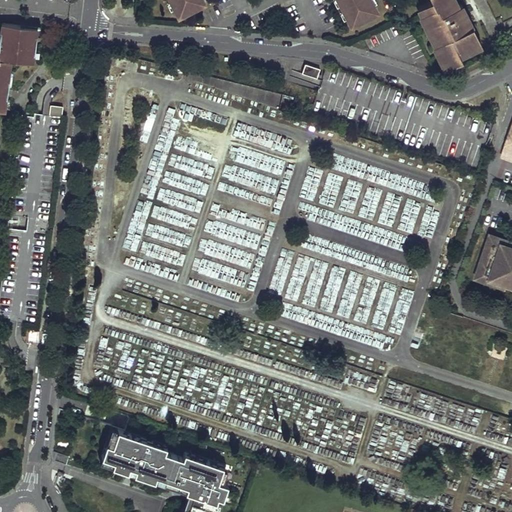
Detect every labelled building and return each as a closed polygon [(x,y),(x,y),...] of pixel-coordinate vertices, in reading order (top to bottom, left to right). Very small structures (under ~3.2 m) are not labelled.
[(163,0),(165,3),(169,12),(192,0),(335,0),(341,10),(344,17),(348,24),(374,11),(370,3),(368,0),(163,0)] [(432,45),(444,68),(463,58),(461,55),(459,51),(465,48),(467,51),(482,44),(472,25),(466,28),(462,21),(459,22),(456,15),(462,12),(458,5),(454,6),(451,1),(452,0),(428,0),(417,6),(420,13),(418,14),(422,22),(427,20),(434,33),(429,35),(434,44),(432,45)] [(511,0),(491,0),(498,13),(511,6),(511,0)] [(466,28),(472,25),(467,14),(461,3),(458,5),(462,12),(456,15),(459,22),(462,21),(466,28)] [(427,20),(422,22),(429,35),(434,33),(427,20)] [(35,28),(0,23),(0,43),(33,47),(33,42),(28,41),(28,35),(34,36),(35,28)] [(0,111),(4,112),(5,99),(0,98),(0,93),(6,94),(10,60),(31,63),(33,47),(0,43),(0,111)] [(305,63),(302,73),(317,77),(320,68),(305,63)] [(61,107),(50,105),(49,116),(60,117),(61,107)] [(492,241),(482,270),(496,275),(495,278),(509,283),(511,284),(511,245),(507,244),(506,246),(492,241)] [(480,275),(508,286),(509,283),(495,278),(496,275),(482,270),(480,275)] [(116,428),(110,426),(105,441),(111,443),(116,428)] [(165,444),(116,428),(111,443),(105,441),(100,455),(112,460),(111,465),(126,470),(130,457),(136,459),(133,466),(146,471),(145,476),(153,479),(155,474),(186,484),(184,489),(187,490),(190,482),(195,484),(193,492),(215,499),(216,494),(221,496),(226,482),(221,480),(217,479),(221,466),(222,463),(183,450),(181,455),(163,449),(165,444)] [(68,463),(69,454),(56,451),(54,460),(68,463)] [(100,455),(98,460),(111,465),(112,460),(100,455)] [(126,470),(145,476),(146,471),(133,466),(136,459),(130,457),(126,470)] [(221,480),(226,468),(221,466),(217,479),(221,480)] [(155,474),(153,479),(184,489),(186,484),(155,474)] [(190,482),(187,490),(180,511),(185,511),(188,506),(206,511),(215,511),(221,496),(216,494),(215,499),(193,492),(195,484),(190,482)]
